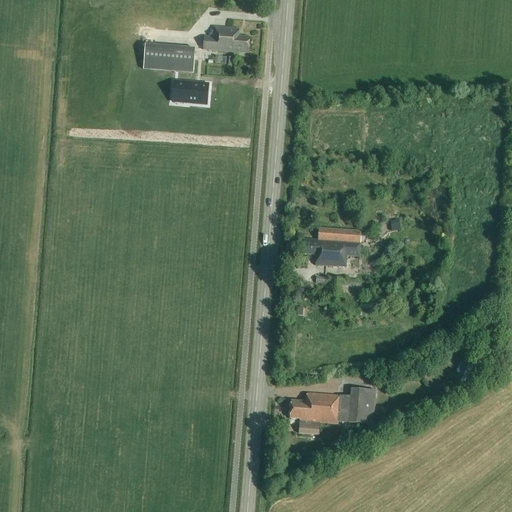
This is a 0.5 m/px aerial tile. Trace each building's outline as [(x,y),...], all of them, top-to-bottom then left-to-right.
[(188,29),(190,0),(77,0),(77,7),(118,10),(116,24),(188,29)] [(204,37),(203,50),(248,54),(250,38),(239,37),(239,30),(214,28),(213,38),(204,37)] [(195,50),(188,49),(144,45),(142,71),(193,75),(195,50)] [(32,83),(31,87),(35,88),(39,75),(31,73),(29,82),(32,83)] [(179,84),(178,98),(186,98),(185,104),(209,106),(211,86),(179,84)] [(390,222),(391,233),(400,231),(398,221),(390,222)] [(347,257),(359,258),(361,232),(319,229),(318,241),(304,240),(303,255),(316,256),(315,266),(346,268),(347,257)] [(344,297),(345,280),(329,279),(329,296),(344,297)] [(345,280),(344,297),(363,298),(364,283),(357,283),(357,281),(345,280)] [(467,366),(460,383),(465,386),(473,368),(467,366)] [(350,398),(340,397),(307,394),(306,402),(291,401),(290,419),(300,420),(298,434),(319,436),(320,424),(337,425),(338,422),(373,426),(376,391),(351,389),(350,398)]
